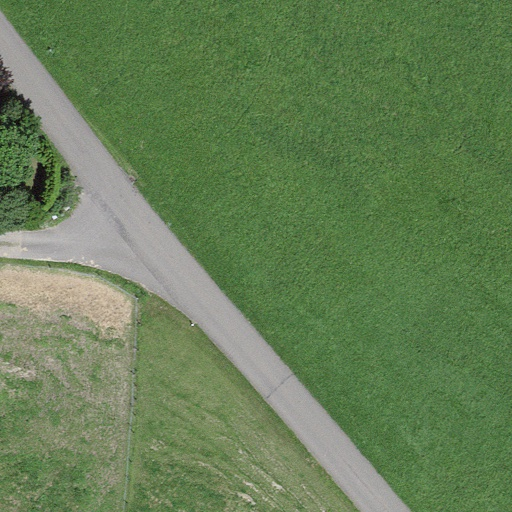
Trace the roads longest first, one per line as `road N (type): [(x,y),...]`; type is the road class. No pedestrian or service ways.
road 1 (unclassified): [(0,43),(137,227),(381,511)]
road 2 (track): [(137,227),(100,251),(0,244)]
